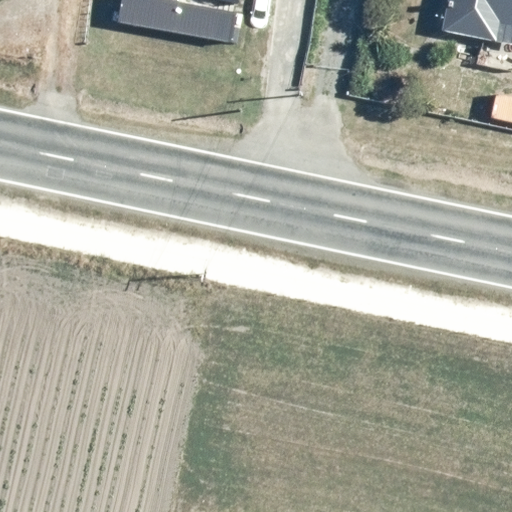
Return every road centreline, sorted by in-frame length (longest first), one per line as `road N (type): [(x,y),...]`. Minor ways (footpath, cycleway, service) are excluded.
road 1 (secondary): [(511,237),(0,129)]
road 2 (track): [(339,0),(302,193)]
road 3 (track): [(52,140),(63,0)]
